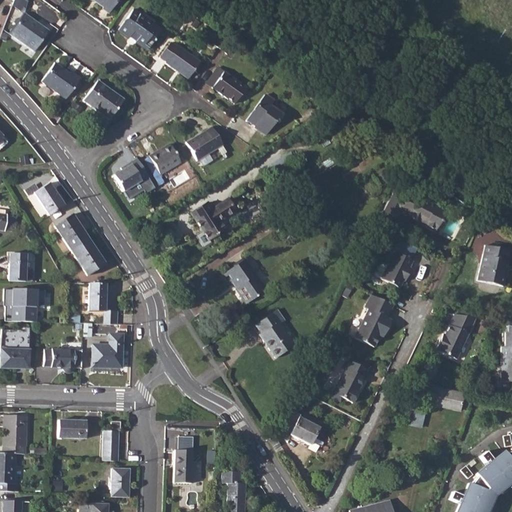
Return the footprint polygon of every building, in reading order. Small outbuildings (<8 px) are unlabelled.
[(92,0),(102,7),(101,8),(109,13),(118,0),(92,0)] [(132,9),(118,29),(146,50),(161,30),(132,9)] [(23,14),(9,34),(33,51),(48,31),(23,14)] [(218,33),(211,43),(218,48),(225,38),(218,33)] [(225,38),(218,48),(226,54),(233,44),(225,38)] [(170,42),(159,57),(165,62),(164,63),(176,72),(178,69),(189,77),(200,62),(177,45),(176,46),(170,42)] [(54,63),(41,81),(65,99),(80,78),(70,71),(68,74),(54,63)] [(223,72),(212,87),(234,104),(245,88),(223,72)] [(97,81),(82,100),(109,119),(123,100),(97,81)] [(264,95),(247,119),(255,125),(254,127),(266,135),(275,123),(276,123),(282,115),(270,106),(273,101),(264,95)] [(211,127),(185,142),(196,160),(222,144),(211,127)] [(169,144),(149,156),(160,174),(180,162),(169,144)] [(223,145),(209,153),(213,158),(226,151),(223,145)] [(147,176),(136,158),(120,167),(121,170),(113,175),(123,191),(147,176)] [(34,192),(49,215),(63,205),(48,182),(34,192)] [(445,209),(408,191),(405,198),(398,212),(424,224),(423,225),(435,231),(445,209)] [(402,197),(392,192),(385,205),(396,210),(402,197)] [(207,202),(191,211),(208,239),(224,229),(219,221),(234,210),(227,199),(212,209),(207,202)] [(54,226),(70,251),(88,239),(71,214),(54,226)] [(88,239),(70,251),(87,276),(104,263),(88,239)] [(484,245),(476,280),(502,285),(507,260),(505,260),(507,250),(484,245)] [(398,288),(401,282),(403,278),(405,279),(409,271),(407,269),(411,261),(392,251),(378,278),(398,288)] [(9,254),(8,281),(31,282),(31,270),(25,269),(25,254),(9,254)] [(244,258),(222,274),(229,285),(233,282),(234,283),(236,283),(237,283),(239,285),(236,288),(247,303),(265,291),(252,272),(253,271),(244,258)] [(89,283),(88,311),(104,311),(105,284),(89,283)] [(34,322),(35,288),(10,287),(8,321),(34,322)] [(392,306),(370,294),(363,307),(368,309),(353,337),(372,346),(377,336),(380,330),(385,333),(391,320),(386,318),(392,306)] [(277,309),(255,324),(261,333),(259,334),(275,358),(294,345),(279,324),(285,320),(277,309)] [(65,311),(65,323),(75,324),(75,315),(75,312),(65,311)] [(104,311),(103,324),(116,325),(116,312),(104,311)] [(443,341),(441,341),(436,351),(456,362),(477,320),(457,315),(446,336),(443,341)] [(511,327),(505,326),(505,333),(503,332),(503,347),(499,347),(500,381),(511,381),(511,327)] [(1,330),(0,343),(0,367),(27,369),(28,331),(1,330)] [(92,345),(91,367),(121,368),(121,335),(108,334),(108,345),(92,345)] [(44,350),(43,366),(50,366),(50,368),(62,368),(62,370),(63,372),(66,373),(68,373),(70,373),(72,371),(73,370),(74,350),(51,349),(50,350),(44,350)] [(333,393),(332,396),(332,398),(337,401),(339,400),(341,397),(352,402),(357,392),(355,392),(362,378),(361,378),(365,370),(344,360),(341,368),(344,370),(332,392),(333,393)] [(426,403),(460,410),(463,394),(429,387),(426,403)] [(409,407),(405,423),(422,427),(423,427),(427,411),(409,407)] [(291,411),(280,433),(289,437),(290,434),(310,444),(318,427),(299,418),(300,416),(291,411)] [(4,415),(3,453),(15,453),(25,454),(26,416),(4,415)] [(58,420),(57,438),(85,439),(86,421),(58,420)] [(111,421),(110,430),(119,431),(120,430),(120,421),(111,421)] [(103,430),(102,459),(118,460),(119,431),(110,430),(103,430)] [(509,433),(501,434),(503,447),(511,446),(509,433)] [(174,449),(174,482),(191,483),(192,437),(179,437),(178,449),(174,449)] [(511,450),(504,454),(503,452),(493,461),(485,452),(479,456),(486,466),(475,474),(476,475),(471,485),(468,484),(462,496),(466,497),(463,505),(459,504),(455,511),(485,511),(492,497),(511,481),(511,450)] [(3,453),(0,452),(0,490),(13,491),(15,453),(3,453)] [(465,466),(460,470),(467,479),(472,475),(465,466)] [(111,468),(110,496),(127,497),(128,469),(111,468)] [(221,471),(221,483),(227,483),(225,511),(243,511),(244,483),(239,483),(239,472),(221,471)] [(392,511),(389,500),(349,510),(349,511),(392,511)] [(2,501),(1,511),(20,511),(21,501),(2,501)] [(106,511),(107,504),(79,503),(78,511),(106,511)]
